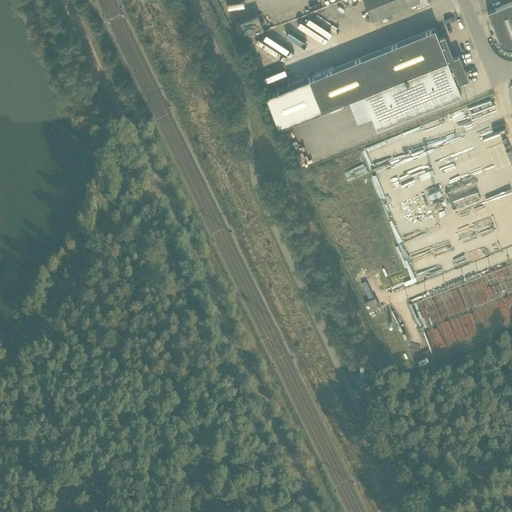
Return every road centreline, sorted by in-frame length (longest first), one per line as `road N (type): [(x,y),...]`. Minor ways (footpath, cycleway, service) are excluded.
road 1 (track): [(317,511),(155,180)]
road 2 (track): [(155,180),(63,0)]
